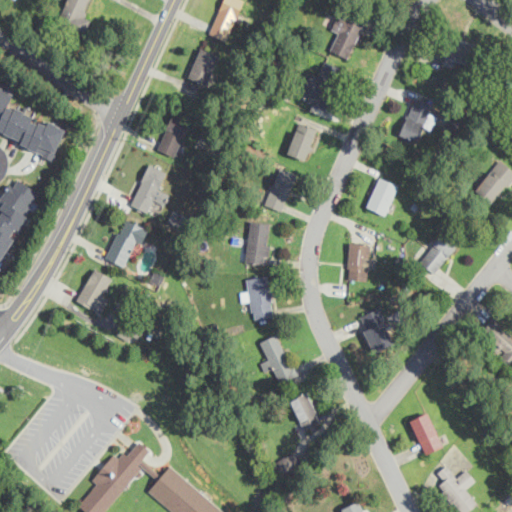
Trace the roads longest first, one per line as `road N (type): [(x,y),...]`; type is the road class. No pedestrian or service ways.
road 1 (residential): [(366,421),(319,319),(309,260),(319,220),(424,0)]
road 2 (tertiary): [(0,336),(56,253),(173,0)]
road 3 (residential): [(366,421),(511,245)]
road 4 (residential): [(0,32),(121,114)]
